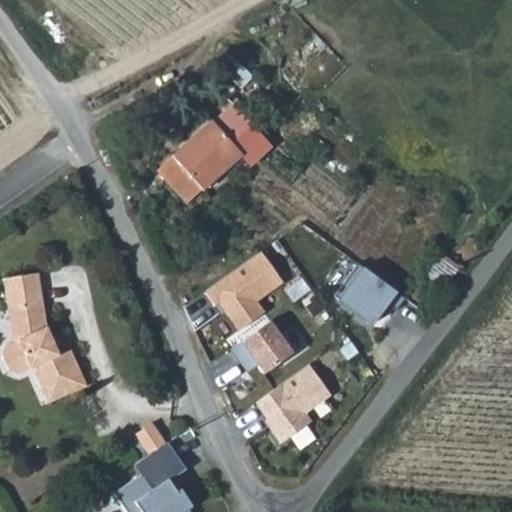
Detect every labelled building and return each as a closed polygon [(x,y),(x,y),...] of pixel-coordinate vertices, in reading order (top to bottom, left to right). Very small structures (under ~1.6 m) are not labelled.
[(221,103),(202,120),(230,153),(230,154),(239,165),(260,148),(221,103)] [(176,201),(230,154),(230,153),(202,120),(201,119),(147,167),(176,201)] [(256,245),(202,287),(213,301),(217,298),(238,325),(263,305),(255,295),(280,275),(256,245)] [(373,323),(380,313),(388,303),(392,305),(397,309),(406,297),(357,263),(334,296),(373,323)] [(17,306),(21,336),(9,341),(4,344),(0,352),(0,357),(6,371),(15,373),(29,367),(46,402),(84,384),(67,348),(56,353),(44,328),(35,272),(0,277),(4,308),(17,306)] [(388,303),(380,313),(384,316),(392,305),(388,303)] [(4,308),(9,341),(21,336),(17,306),(4,308)] [(266,314),(228,344),(238,356),(247,349),(255,358),(262,368),(290,346),(266,314)] [(245,366),(255,358),(247,349),(238,356),(245,366)] [(304,358),(253,398),(270,420),(267,423),(279,438),(308,415),(302,407),(327,388),(304,358)] [(133,433),(147,454),(164,443),(150,422),(133,433)] [(182,469),(165,443),(164,443),(147,454),(132,464),(139,474),(111,493),(124,511),(188,511),(166,480),(182,469)]
